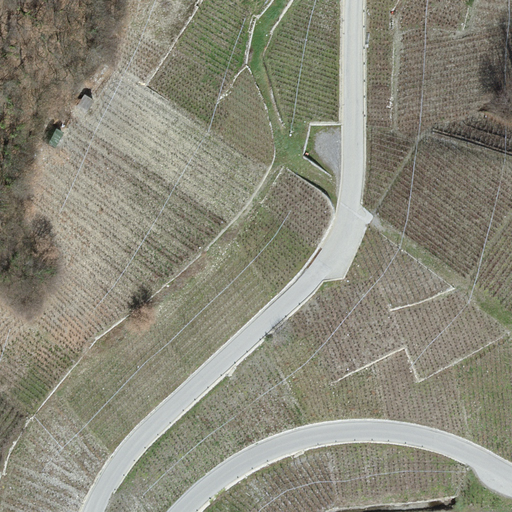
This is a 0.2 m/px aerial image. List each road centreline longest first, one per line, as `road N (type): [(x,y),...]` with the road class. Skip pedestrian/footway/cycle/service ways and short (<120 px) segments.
road 1 (unclassified): [(364,0),(345,245),(136,455),(101,511)]
road 2 (unclassified): [(199,511),(225,483),(293,443),(387,429),(511,475)]
